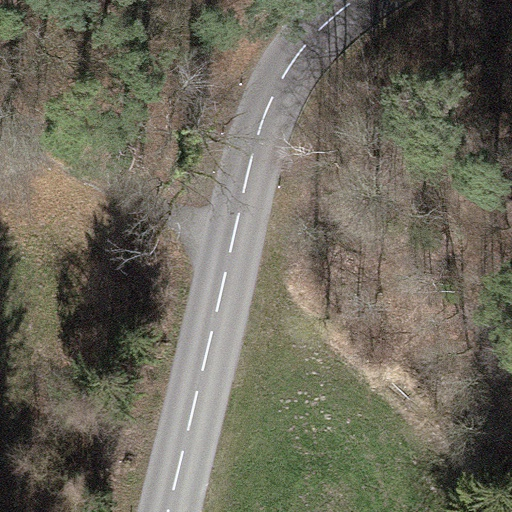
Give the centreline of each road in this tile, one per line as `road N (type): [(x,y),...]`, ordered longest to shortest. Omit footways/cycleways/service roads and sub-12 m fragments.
road 1 (tertiary): [(167,511),(260,129),(280,80),(355,0)]
road 2 (track): [(234,236),(199,227),(0,129)]
